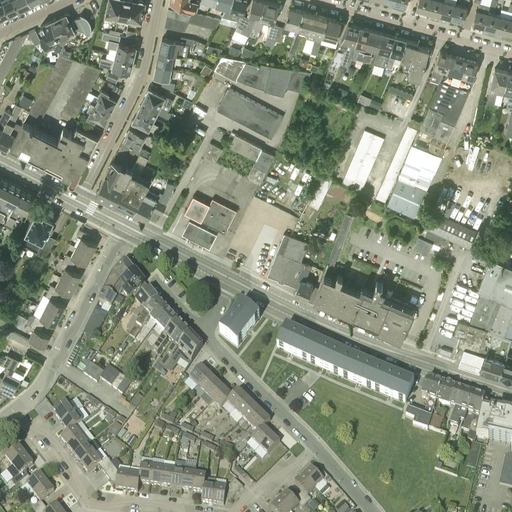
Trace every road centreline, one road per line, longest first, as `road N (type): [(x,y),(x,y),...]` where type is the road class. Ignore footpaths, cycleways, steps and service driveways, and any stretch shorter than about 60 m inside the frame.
road 1 (secondary): [(511,391),(376,345),(232,280)]
road 2 (residential): [(177,511),(127,499),(108,508),(88,503),(45,431),(29,429),(14,408)]
road 3 (residential): [(78,201),(144,69),(157,0)]
road 4 (residential): [(511,54),(311,0)]
road 5 (residential): [(314,445),(204,333)]
road 6 (residential): [(56,357),(124,225)]
road 7 (secondary): [(232,280),(124,225)]
